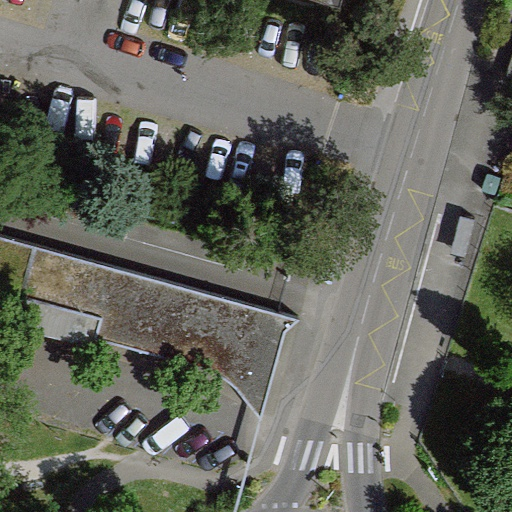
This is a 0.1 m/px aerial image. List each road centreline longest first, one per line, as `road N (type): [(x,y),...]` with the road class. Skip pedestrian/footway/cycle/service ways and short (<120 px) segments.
road 1 (tertiary): [(459,0),(365,312)]
road 2 (tertiary): [(365,312),(287,511)]
road 3 (tertiary): [(360,511),(365,312)]
